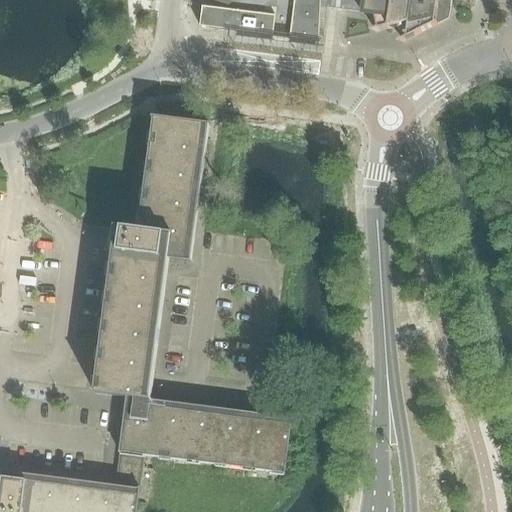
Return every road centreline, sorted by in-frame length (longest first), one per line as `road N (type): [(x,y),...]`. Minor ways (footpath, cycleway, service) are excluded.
road 1 (residential): [(390,119),(352,94),(162,69)]
road 2 (tertiary): [(384,351),(375,214),(390,119)]
road 3 (residential): [(0,326),(18,192),(6,132)]
road 4 (residential): [(6,132),(162,69)]
road 5 (tertiary): [(411,511),(384,351)]
road 6 (tertiary): [(384,351),(377,511)]
road 7 (tertiary): [(390,119),(461,66),(511,54)]
